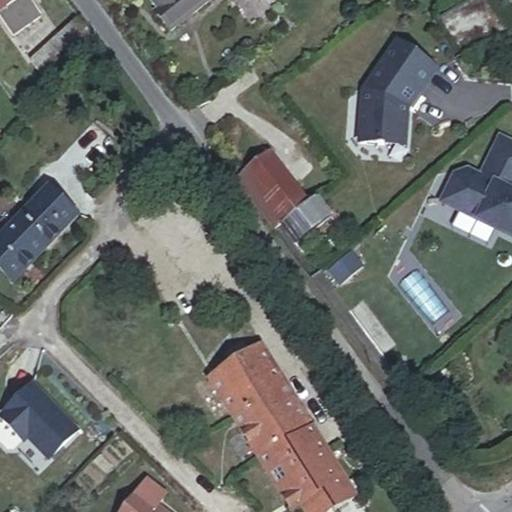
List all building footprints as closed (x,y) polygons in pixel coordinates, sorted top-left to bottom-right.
[(0,0),(0,17),(12,37),(38,20),(25,0),(0,0)] [(154,15),(161,24),(192,0),(149,0),(158,11),(154,15)] [(192,0),(161,24),(169,35),(215,0),(192,0)] [(32,64),(45,78),(90,39),(78,24),(32,64)] [(395,45),(362,94),(359,146),(383,147),(384,141),(404,142),(406,113),(406,109),(415,96),(417,97),(434,72),(395,45)] [(406,109),(406,113),(417,97),(415,96),(406,109)] [(452,175),(439,202),(511,237),(511,195),(511,192),(511,144),(497,137),(478,176),(465,170),(452,175)] [(270,233),(309,204),(271,153),(232,182),(270,233)] [(0,273),(11,285),(76,220),(50,193),(0,241),(0,273)] [(303,511),(339,511),(356,502),(260,349),(210,380),(292,511),(294,511),(301,508),(303,511)] [(49,461),(77,434),(33,389),(1,420),(25,444),(29,440),(49,461)] [(358,462),(366,477),(379,469),(370,455),(358,462)] [(106,475),(112,468),(101,458),(95,464),(106,475)] [(160,511),(157,510),(168,496),(149,483),(139,496),(127,511),(160,511)]
